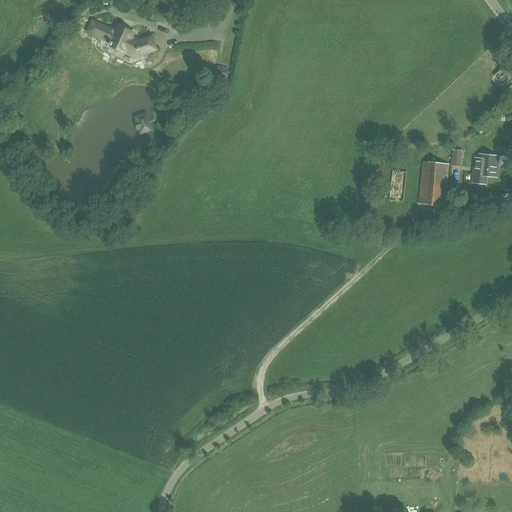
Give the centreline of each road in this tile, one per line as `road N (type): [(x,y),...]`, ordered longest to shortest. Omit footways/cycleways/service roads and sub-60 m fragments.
road 1 (unclassified): [(160,511),(185,465),(264,409),(359,383),(511,300)]
road 2 (unknown): [(264,409),(259,394),(268,361),(376,247),(428,215),(511,193)]
